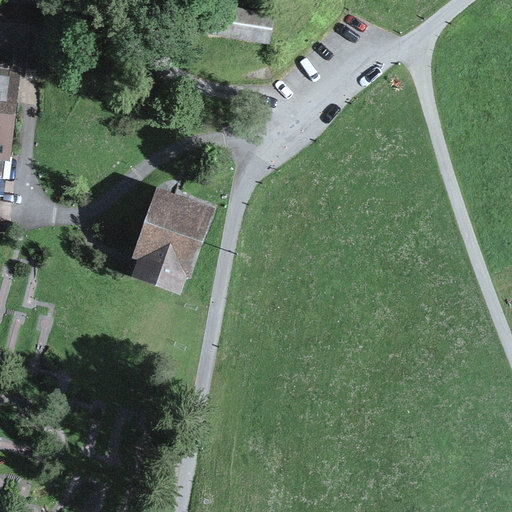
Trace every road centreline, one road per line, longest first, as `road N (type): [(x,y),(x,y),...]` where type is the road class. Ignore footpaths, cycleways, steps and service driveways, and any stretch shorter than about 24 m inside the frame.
road 1 (track): [(254,166),(231,223),(179,511)]
road 2 (track): [(416,38),(425,103),(511,354)]
road 3 (unclassified): [(465,0),(254,166)]
